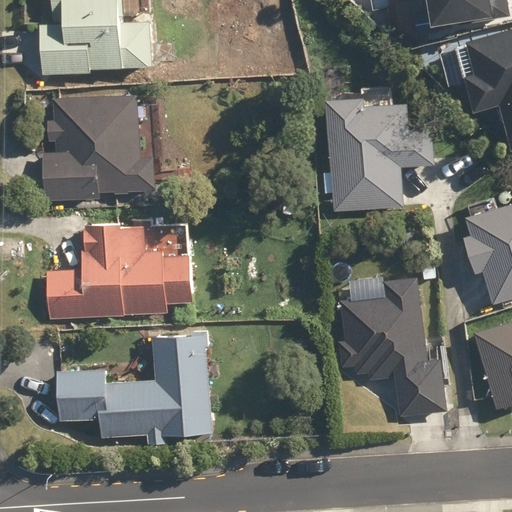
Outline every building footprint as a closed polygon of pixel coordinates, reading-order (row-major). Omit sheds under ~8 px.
[(38,23),(42,75),(90,71),(89,68),(152,63),(150,17),(120,20),(118,0),(60,0),(62,21),(38,23)] [(437,0),(441,21),(463,18),(463,22),(511,13),(511,4),(511,0),(437,0)] [(511,27),(472,39),(481,71),(472,74),(482,107),(507,100),(511,117),(511,27)] [(42,152),(44,201),(99,197),(99,191),(114,190),(114,193),(128,192),(128,189),(156,188),(154,158),(163,158),(160,94),(137,95),(137,92),(52,96),(53,120),(48,120),(49,140),(54,139),(55,151),(42,152)] [(370,95),(332,97),(338,208),(408,205),(406,164),(439,163),(437,127),(416,128),(414,102),(371,104),(370,95)] [(488,267),(498,302),(511,297),(511,203),(472,215),(478,233),(473,234),(483,269),(488,267)] [(47,270),(50,318),(169,312),(168,303),(191,302),(189,251),(165,253),(165,248),(146,249),(144,222),(120,224),(120,220),(83,223),(85,247),(80,248),(81,268),(47,270)] [(432,359),(423,274),(390,278),(391,293),(346,298),(350,340),(345,341),(348,365),(361,363),(362,372),(373,371),(374,378),(402,375),(407,414),(448,410),(443,357),(432,359)] [(302,297),(302,314),(315,313),(315,297),(302,297)] [(511,320),(480,329),(502,406),(511,403),(511,320)] [(147,435),(147,444),(167,442),(166,436),(213,432),(205,344),(208,343),(207,331),(151,335),(155,379),(106,383),(105,367),(56,370),(60,420),(101,417),(103,438),(147,435)]
